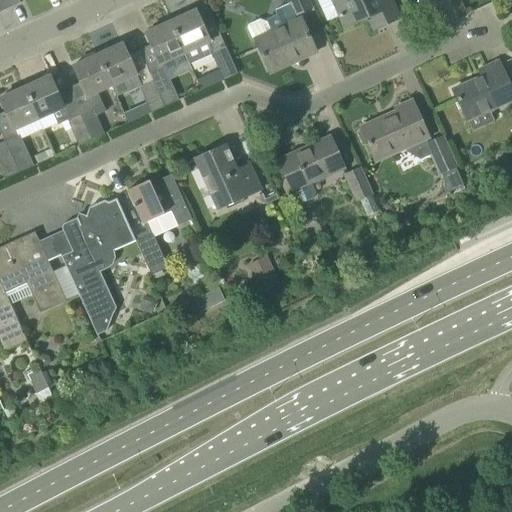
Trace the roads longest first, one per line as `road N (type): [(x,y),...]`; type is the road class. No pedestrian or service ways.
road 1 (primary): [(511,256),(3,511)]
road 2 (residential): [(0,196),(207,106),(300,110),(458,47)]
road 3 (primary): [(120,511),(511,316)]
road 4 (unclassified): [(511,416),(468,409),(262,511)]
